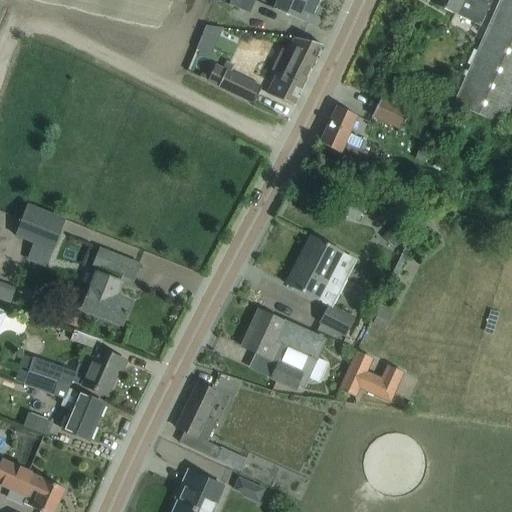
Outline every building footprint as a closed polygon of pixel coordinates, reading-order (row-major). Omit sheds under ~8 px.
[(216,0),(249,14),(254,0),(216,0)] [(312,16),(317,4),(307,0),(276,0),(273,9),(314,27),(318,18),(312,16)] [(434,0),(432,4),(455,15),(456,14),(466,19),(466,20),(479,26),(491,0),(434,0)] [(511,100),(511,0),(500,0),(454,105),(501,126),(511,100)] [(299,39),(290,37),(265,93),(273,96),(291,105),(314,59),(320,45),(299,39)] [(214,65),(205,82),(252,105),(253,103),(260,87),(214,65)] [(398,132),(407,113),(381,99),(371,118),(398,132)] [(367,143),(348,133),(356,116),(336,107),(319,142),(339,152),(362,163),(367,152),(363,151),(367,143)] [(489,185),(494,186),(501,189),(506,173),(494,169),(489,185)] [(21,212),(11,240),(52,256),(63,228),(21,212)] [(392,224),(382,235),(392,244),(402,233),(392,224)] [(342,254),(310,236),(295,265),(298,266),(289,286),(327,306),(342,279),(331,274),(342,254)] [(82,309),(120,324),(129,304),(114,297),(121,278),(133,282),(139,266),(111,255),(99,251),(93,268),(97,269),(82,309)] [(0,300),(10,304),(15,288),(0,282),(0,300)] [(351,324),(353,319),(328,306),(319,324),(349,339),(355,326),(351,324)] [(295,327),(277,319),(259,310),(242,348),(279,365),(273,379),(296,389),(297,387),(303,390),(325,341),(295,327)] [(123,360),(104,352),(97,349),(96,351),(88,369),(78,364),(74,373),(32,359),(28,370),(28,372),(57,382),(58,379),(70,385),(72,382),(107,397),(123,360)] [(355,352),(338,390),(355,398),(358,390),(390,404),(403,373),(386,365),(380,378),(367,373),(372,360),(355,352)] [(28,370),(32,359),(23,356),(19,367),(28,370)] [(69,389),(70,385),(58,379),(57,382),(28,372),(23,385),(63,399),(60,406),(70,411),(62,430),(88,441),(103,404),(69,389)] [(206,418),(217,393),(197,384),(175,428),(184,432),(178,443),(215,460),(220,449),(206,442),(215,422),(206,418)] [(53,424),(27,413),(22,426),(48,437),(53,424)] [(9,425),(3,438),(15,442),(20,430),(9,425)] [(23,504),(31,508),(33,509),(39,511),(53,511),(64,489),(46,481),(1,461),(0,461),(0,485),(15,492),(15,493),(26,498),(23,504)] [(212,511),(223,487),(206,480),(188,472),(181,487),(183,488),(172,511),(212,511)] [(237,477),(232,488),(245,495),(244,497),(257,503),(258,501),(264,490),(237,477)]
